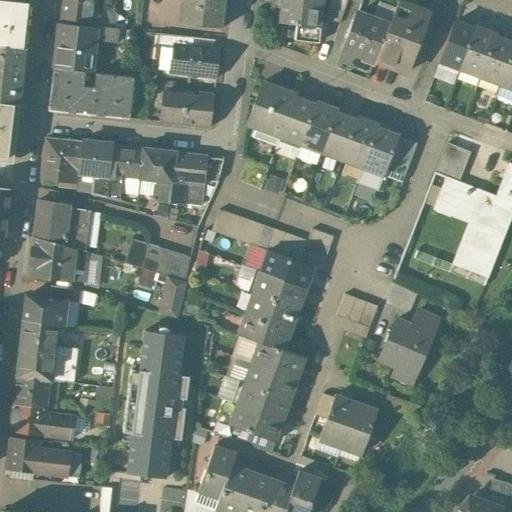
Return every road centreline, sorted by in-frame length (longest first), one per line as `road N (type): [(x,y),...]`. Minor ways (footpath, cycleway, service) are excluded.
road 1 (residential): [(295,450),(333,344),(326,315),(345,258),(387,238),(437,112)]
road 2 (residential): [(39,113),(0,414)]
road 3 (residential): [(39,113),(236,132),(245,36)]
road 4 (residential): [(245,36),(415,104)]
road 5 (residential): [(429,511),(511,405)]
